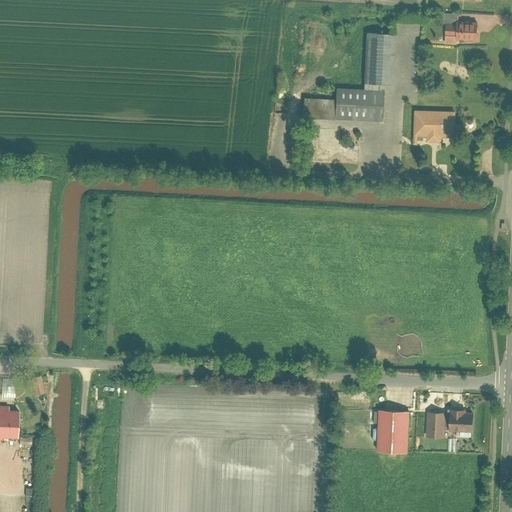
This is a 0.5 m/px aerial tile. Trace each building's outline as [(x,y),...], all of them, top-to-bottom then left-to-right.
[(455,42),(455,39),(455,20),(455,13),(444,13),(443,42),(455,42)] [(476,21),(455,20),(455,39),(476,39),(476,21)] [(390,33),(364,31),(361,80),(380,81),(387,82),(390,33)] [(380,90),(380,81),(361,80),(361,89),(380,90)] [(330,99),(329,117),(382,120),(383,90),(380,90),(361,89),(331,87),(330,99)] [(330,99),(302,98),(301,116),(329,117),(330,99)] [(453,110),(414,109),(413,142),(416,142),(417,135),(426,136),(426,141),(440,141),(440,137),(452,137),(453,110)] [(36,395),(46,393),(42,375),(32,378),(36,395)] [(10,407),(0,406),(0,439),(3,439),(3,434),(24,435),(25,410),(10,410),(10,407)] [(406,409),(374,408),(372,450),(404,451),(406,409)] [(444,411),(443,430),(471,431),(472,413),(462,412),(463,409),(444,408),(444,411)] [(444,411),(426,410),(425,436),(442,437),(443,430),(444,411)]
